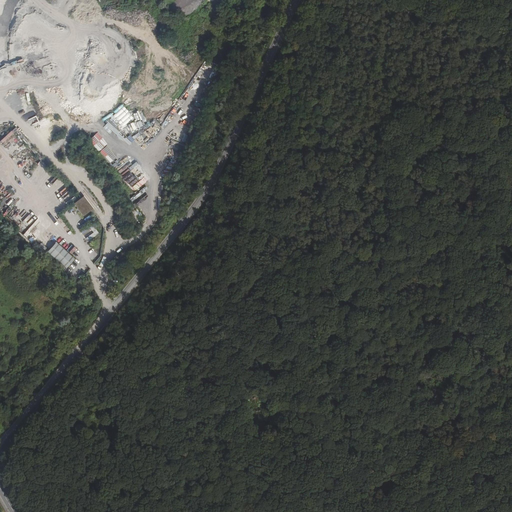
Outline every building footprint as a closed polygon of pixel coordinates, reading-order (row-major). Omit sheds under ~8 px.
[(106,121),(123,141),(127,138),(110,118),(106,121)] [(0,140),(1,142),(14,134),(12,131),(0,137),(0,140)] [(89,141),(114,170),(127,159),(106,135),(100,141),(95,136),(89,141)] [(133,157),(116,170),(133,192),(150,179),(137,162),(133,157)] [(84,196),(73,203),(83,216),(93,209),(84,196)] [(22,209),(16,219),(19,221),(25,211),(22,209)] [(135,217),(140,214),(137,209),(132,211),(135,217)] [(92,224),(81,231),(88,241),(99,233),(92,224)] [(47,252),(65,269),(74,259),(56,242),(47,252)]
